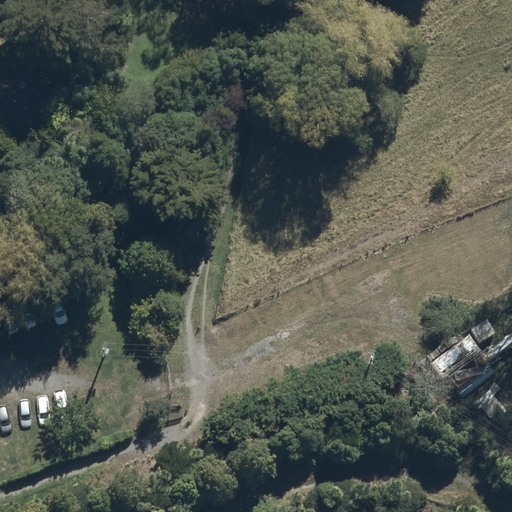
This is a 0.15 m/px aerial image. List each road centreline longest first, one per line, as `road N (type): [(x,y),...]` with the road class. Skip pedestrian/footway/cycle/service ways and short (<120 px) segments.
road 1 (track): [(511,509),(452,479),(365,466),(316,473),(231,511)]
road 2 (track): [(195,366),(172,375),(0,376)]
